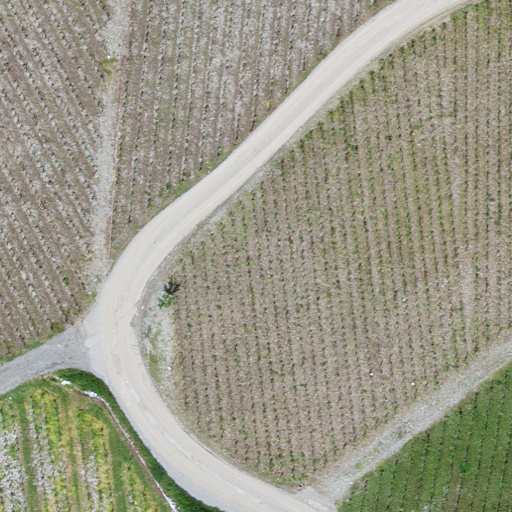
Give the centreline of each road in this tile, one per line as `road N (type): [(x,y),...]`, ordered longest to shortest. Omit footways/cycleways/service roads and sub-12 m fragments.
road 1 (track): [(117,348),(118,313),(139,268),(372,42),(446,0)]
road 2 (track): [(282,511),(211,479),(161,424),(117,348)]
road 3 (track): [(0,387),(51,354),(117,348)]
